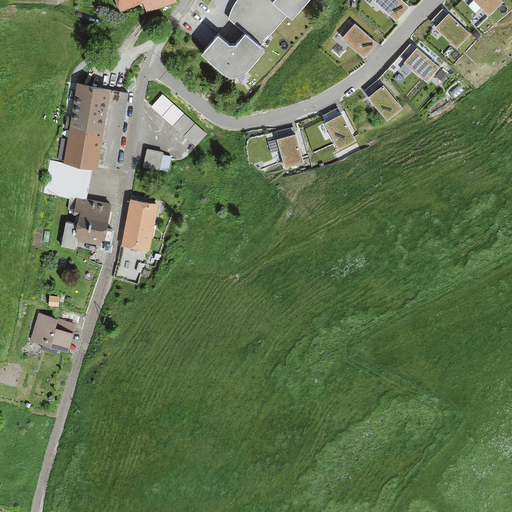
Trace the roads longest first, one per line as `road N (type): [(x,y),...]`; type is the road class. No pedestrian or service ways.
road 1 (unclassified): [(35,511),(113,252),(147,61)]
road 2 (residential): [(147,61),(217,118),(253,123),(296,112),(357,79),(433,0)]
